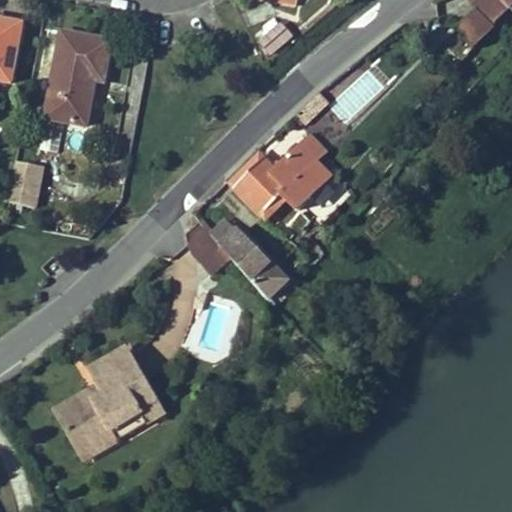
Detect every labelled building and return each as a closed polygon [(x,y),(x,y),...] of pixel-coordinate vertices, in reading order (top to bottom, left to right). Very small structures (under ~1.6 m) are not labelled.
[(511,0),(499,0),(507,8),(509,11),(511,7),(511,0)] [(0,82),(10,84),(22,25),(0,20),(0,82)] [(282,20),(254,34),(265,55),(293,41),(282,20)] [(62,33),(46,120),(86,127),(94,87),(89,86),(91,80),(104,82),(111,42),(62,33)] [(309,138),(299,147),(316,164),(325,155),(309,138)] [(234,188),(260,214),(280,195),(286,201),(297,212),(330,179),(316,164),(299,147),(274,171),(263,160),(234,188)] [(231,184),(234,188),(263,160),(259,156),(231,184)] [(43,162),(12,160),(9,205),(41,207),(43,162)] [(280,195),(260,214),(266,220),(286,201),(280,195)] [(212,236),(220,246),(235,231),(226,222),(212,236)] [(231,258),(267,299),(288,280),(250,240),(247,244),(235,231),(220,246),(231,258)] [(220,246),(212,236),(193,253),(212,275),(231,258),(220,246)] [(205,292),(185,352),(223,365),(243,305),(205,292)] [(132,424),(159,410),(127,351),(91,371),(100,388),(106,399),(64,421),(78,446),(92,439),(100,455),(138,435),(132,424)] [(58,410),(64,421),(106,399),(100,388),(58,410)] [(165,420),(159,410),(132,424),(138,435),(165,420)] [(86,463),(100,455),(92,439),(78,446),(86,463)]
